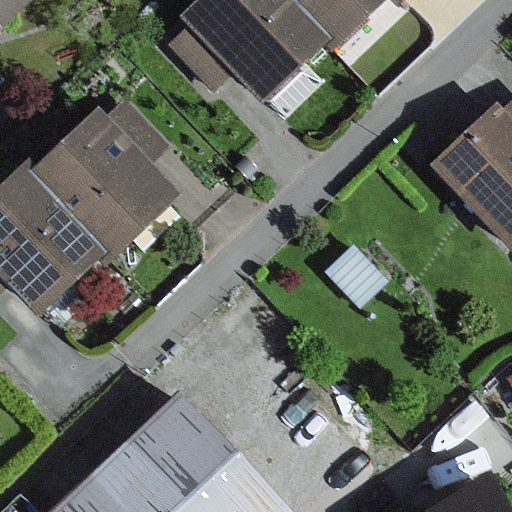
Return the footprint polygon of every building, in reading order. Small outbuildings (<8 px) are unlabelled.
[(0,0),(0,32),(0,33),(34,0),(0,0)] [(196,0),(176,19),(186,30),(166,48),(211,96),(231,77),(260,108),(267,101),(302,70),(322,52),(329,46),(285,0),(196,0)] [(285,0),(329,46),(322,52),(328,58),(356,31),(388,0),(285,0)] [(318,87),(302,70),(267,101),(284,119),(318,87)] [(492,107),(424,169),(507,259),(511,253),(511,102),(499,114),(492,107)] [(105,120),(95,110),(31,170),(25,176),(103,259),(97,265),(102,271),(131,244),(167,209),(179,199),(149,168),(167,151),(122,103),(105,120)] [(31,170),(26,164),(0,187),(0,295),(6,290),(34,321),(42,314),(77,283),(97,265),(103,259),(25,176),(31,170)] [(167,209),(131,244),(142,255),(178,220),(167,209)] [(386,285),(351,248),(322,275),(357,312),(386,285)] [(93,300),(77,283),(42,314),(59,332),(93,300)] [(281,511),(175,399),(54,511),(281,511)] [(507,511),(486,478),(430,511),(507,511)]
